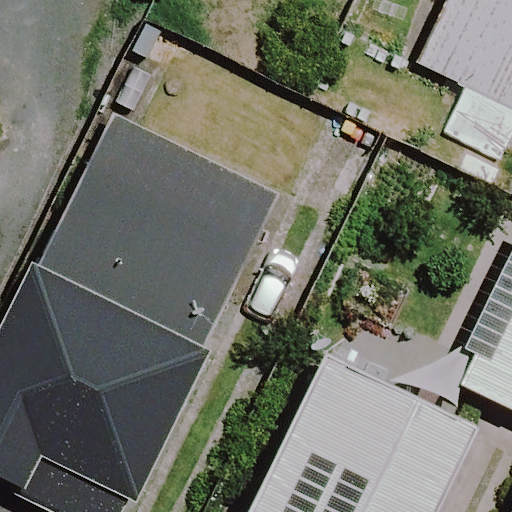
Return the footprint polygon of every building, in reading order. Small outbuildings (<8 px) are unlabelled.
[(511,0),(436,0),(403,70),(511,121),(511,0)] [(112,511),(268,206),(101,121),(0,319),(0,492),(38,511),(112,511)] [(511,229),(499,224),(427,386),(511,423),(511,229)] [(427,511),(464,436),(315,365),(245,511),(427,511)] [(511,511),(511,478),(490,469),(471,511),(511,511)]
